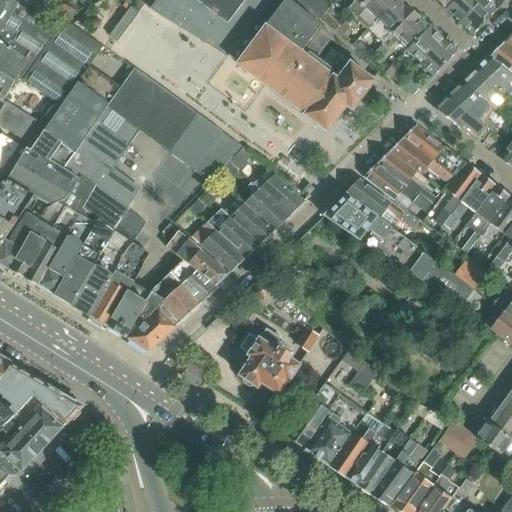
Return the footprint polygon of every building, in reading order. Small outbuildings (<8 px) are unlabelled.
[(0,0),(0,44),(29,63),(18,77),(61,107),(78,84),(90,93),(109,106),(121,89),(89,67),(102,47),(71,25),(62,32),(12,1),(10,0),(0,0)] [(155,0),(150,8),(149,9),(181,29),(184,25),(197,34),(196,35),(197,36),(226,57),(227,56),(227,57),(228,57),(229,55),(260,14),(261,14),(270,0),(155,0)] [(237,64),(237,65),(304,115),(304,116),(326,133),(346,107),(352,112),(354,109),(353,109),(359,102),(372,84),(373,84),(374,82),(350,64),(335,53),(326,66),(306,51),(303,55),(298,51),(318,24),(287,0),(270,0),(261,14),(260,14),(229,55),(228,57),(229,59),(230,57),(236,62),(235,63),(237,64)] [(347,12),(352,16),(364,4),(365,5),(369,0),(354,0),(354,4),(347,12)] [(377,20),(396,0),(369,0),(365,5),(364,4),(352,16),(357,21),(364,13),(370,13),(377,20)] [(414,12),(400,0),(396,0),(377,20),(385,27),(385,33),(378,41),(382,45),(394,33),(395,34),(404,25),(401,23),(408,15),(410,17),(414,12)] [(435,0),(446,10),(455,0),(435,0)] [(455,0),(446,10),(459,22),(480,0),(455,0)] [(484,0),(480,0),(459,22),(473,35),(496,11),(484,0)] [(65,5),(54,23),(60,26),(65,25),(78,13),(65,5)] [(116,42),(117,42),(139,14),(131,8),(109,37),(116,42)] [(429,27),(414,12),(410,17),(408,15),(401,23),(404,25),(395,34),(394,33),(382,45),(387,50),(394,42),(400,42),(408,49),(429,27)] [(345,23),(335,33),(341,38),(351,28),(345,23)] [(407,51),(420,64),(443,40),(429,27),(408,49),(407,51)] [(511,34),(502,44),(511,51),(511,34)] [(443,40),(420,64),(433,76),(456,52),(443,40)] [(358,41),(352,47),(368,60),(373,55),(358,41)] [(15,77),(29,63),(0,44),(0,73),(13,81),(15,77)] [(511,51),(502,44),(489,57),(511,74),(511,51)] [(511,74),(489,57),(474,71),(508,96),(511,92),(511,74)] [(391,67),(386,74),(394,81),(400,74),(391,67)] [(507,97),(474,71),(460,84),(494,110),(507,97)] [(419,90),(409,82),(403,88),(413,96),(419,90)] [(51,121),(43,133),(60,145),(59,145),(59,146),(60,146),(73,155),(76,152),(79,148),(79,149),(85,140),(98,122),(109,106),(90,93),(78,84),(61,107),(58,111),(52,107),(45,117),(51,121)] [(494,110),(460,84),(446,98),(479,123),(480,123),(494,110)] [(482,146),(492,133),(479,123),(446,98),(437,106),(438,113),(482,146)] [(4,104),(0,110),(0,126),(23,141),(36,125),(4,103),(4,104)] [(197,115),(169,153),(169,154),(208,182),(209,183),(241,148),(222,134),(222,133),(197,115)] [(130,145),(98,122),(85,140),(79,149),(111,171),(112,171),(130,145)] [(416,126),(403,139),(455,178),(466,164),(434,139),(417,126),(416,126)] [(7,178),(26,148),(0,132),(0,173),(1,175),(7,178)] [(62,170),(73,155),(60,146),(59,146),(59,145),(60,145),(43,133),(43,132),(31,151),(26,148),(7,178),(6,181),(4,180),(0,185),(0,247),(33,198),(48,207),(49,207),(65,202),(78,181),(62,170)] [(421,176),(427,169),(449,186),(455,178),(403,139),(390,152),(421,176)] [(511,168),(511,141),(499,159),(511,168)] [(79,149),(79,148),(76,152),(73,155),(62,170),(78,181),(94,191),(127,211),(128,209),(128,208),(139,191),(112,171),(111,171),(79,149)] [(434,208),(445,194),(421,176),(390,152),(377,165),(434,208)] [(462,203),(482,176),(467,164),(447,191),(462,203)] [(377,165),(363,178),(394,202),(400,194),(425,213),(430,206),(377,165)] [(275,177),(267,173),(254,185),(289,217),(306,201),(275,177)] [(462,203),(475,213),(496,186),(482,176),(462,203)] [(410,217),(360,180),(346,195),(389,227),(396,218),(412,230),(413,230),(418,223),(410,217)] [(94,191),(78,181),(65,202),(49,207),(10,271),(38,287),(83,210),(94,191)] [(239,199),(274,231),(289,217),(254,185),(239,199)] [(302,191),(309,197),(314,191),(308,185),(302,191)] [(510,197),(496,186),(475,213),(465,226),(480,237),(490,224),(510,197)] [(83,210),(98,221),(55,297),(70,306),(114,232),(127,211),(94,191),(83,210)] [(389,227),(346,195),(324,217),(422,284),(460,308),(473,291),(454,277),(426,255),(389,227)] [(511,198),(510,197),(490,224),(505,236),(511,226),(511,198)] [(48,207),(33,198),(0,247),(0,265),(10,271),(48,207)] [(239,199),(224,213),(260,245),(274,231),(239,199)] [(127,211),(114,232),(131,244),(146,224),(128,210),(129,209),(128,209),(127,211)] [(98,221),(83,210),(38,287),(55,297),(98,221)] [(188,210),(176,224),(185,233),(197,219),(188,210)] [(224,213),(210,227),(245,259),(260,245),(224,213)] [(245,259),(210,227),(195,242),(231,273),(245,259)] [(71,307),(89,318),(110,282),(131,244),(114,232),(70,306),(71,307)] [(179,232),(166,248),(182,261),(175,268),(187,279),(196,271),(215,287),(228,275),(179,232)] [(89,318),(108,328),(126,297),(127,291),(133,283),(142,266),(148,255),(131,244),(110,282),(89,318)] [(175,268),(169,273),(181,286),(200,306),(218,289),(215,287),(196,271),(187,279),(175,268)] [(486,299),(511,318),(511,293),(498,283),(486,299)] [(252,296),(263,303),(271,292),(260,284),(252,296)] [(161,306),(158,309),(176,328),(200,306),(181,286),(168,299),(166,297),(159,304),(161,306)] [(126,297),(108,328),(119,335),(125,338),(147,298),(151,292),(150,292),(150,293),(144,289),(139,298),(127,291),(126,297)] [(176,328),(158,309),(147,298),(125,338),(148,352),(157,345),(176,328)] [(484,325),(511,346),(511,319),(496,308),(484,325)] [(305,328),(295,344),(307,352),(317,336),(309,331),(311,327),(309,326),(306,329),(305,328)] [(239,376),(241,378),(242,383),(249,388),(254,386),(257,388),(260,383),(278,394),(286,381),(288,382),(299,365),(289,359),(290,357),(278,349),(277,351),(258,339),(257,340),(248,335),(239,348),(248,354),(247,356),(251,358),(239,376)] [(0,380),(11,364),(0,357),(0,380)] [(363,362),(355,357),(350,363),(359,368),(363,362)] [(194,358),(185,371),(201,382),(210,369),(194,358)] [(0,380),(0,407),(3,404),(16,416),(35,395),(66,425),(83,406),(11,364),(0,380)] [(327,417),(326,416),(340,395),(324,384),(285,438),(303,450),(327,417)] [(511,392),(510,391),(499,407),(511,416),(511,392)] [(367,414),(340,395),(326,416),(327,417),(329,419),(305,451),(329,468),(368,415),(366,414),(367,414)] [(430,412),(416,403),(411,412),(424,420),(430,412)] [(18,428),(42,451),(63,428),(39,406),(18,428)] [(499,407),(487,422),(511,440),(511,416),(499,407)] [(442,431),(448,423),(430,412),(424,420),(442,431)] [(453,422),(439,441),(451,451),(466,431),(453,422)] [(511,440),(487,422),(476,438),(475,439),(478,441),(501,458),(511,442),(511,440)] [(42,451),(18,428),(0,447),(0,452),(21,473),(42,451)] [(329,468),(345,479),(368,446),(375,435),(366,429),(359,440),(353,435),(329,468)] [(451,451),(464,460),(478,441),(475,439),(476,438),(470,434),(466,431),(451,451)] [(381,455),(368,446),(345,479),(357,487),(381,455)] [(415,511),(439,479),(438,479),(429,471),(441,455),(433,449),(391,507),(396,510),(396,511),(415,511)] [(381,455),(357,487),(370,496),(393,464),(393,463),(381,455)] [(0,493),(17,476),(0,458),(0,493)] [(410,475),(393,464),(370,496),(385,506),(388,505),(410,475)] [(442,511),(459,490),(448,482),(455,472),(447,467),(438,479),(439,479),(415,511),(442,511)] [(511,511),(511,496),(500,511),(511,511)]
